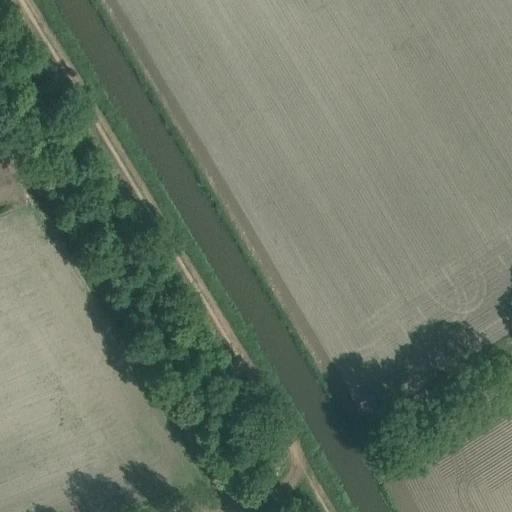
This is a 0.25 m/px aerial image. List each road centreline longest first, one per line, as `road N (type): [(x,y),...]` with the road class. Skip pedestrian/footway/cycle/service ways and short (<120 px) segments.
road 1 (track): [(308,476),(28,0)]
road 2 (track): [(369,444),(511,354)]
